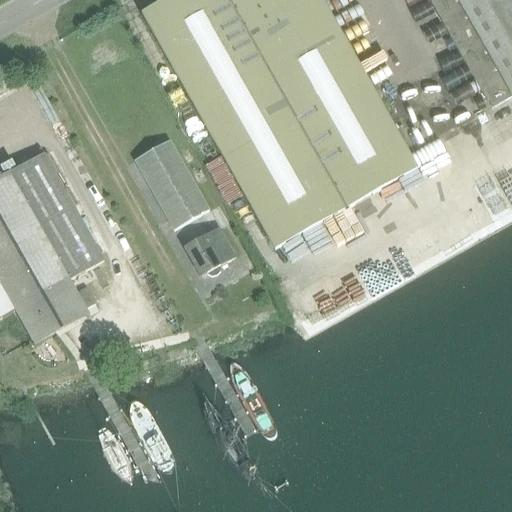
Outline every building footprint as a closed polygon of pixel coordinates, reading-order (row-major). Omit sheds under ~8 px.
[(172,0),(152,12),(144,16),(278,252),(420,172),(322,0),(172,0)] [(361,0),(333,0),(352,37),(374,27),(361,0)] [(391,0),(365,0),(376,20),(396,9),(391,0)] [(485,107),(490,116),(511,102),(511,0),(426,0),(488,105),(485,107)] [(172,144),(137,163),(176,233),(211,213),(172,144)] [(0,321),(15,313),(31,343),(86,312),(70,282),(104,263),(45,158),(11,177),(0,182),(0,321)] [(186,250),(203,280),(209,276),(213,279),(218,278),(222,274),(223,269),(238,260),(221,230),(186,250)] [(86,275),(92,290),(109,283),(103,268),(86,275)]
